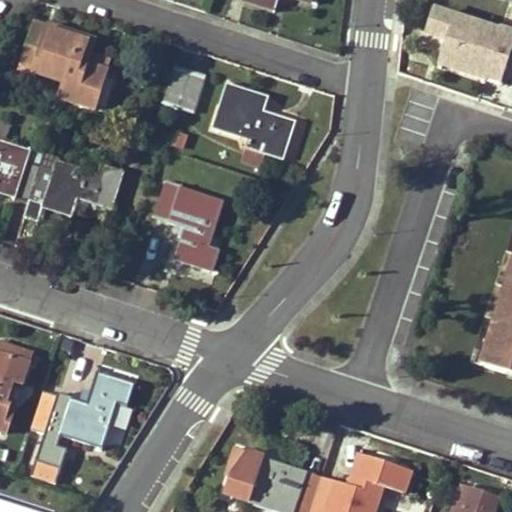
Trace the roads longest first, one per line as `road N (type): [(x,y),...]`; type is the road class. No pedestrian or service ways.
road 1 (residential): [(229,350),(325,246),(357,168),(375,84)]
road 2 (residential): [(511,445),(229,350)]
road 3 (residential): [(126,0),(375,84)]
road 4 (residential): [(229,350),(0,276)]
road 5 (residential): [(123,511),(229,350)]
